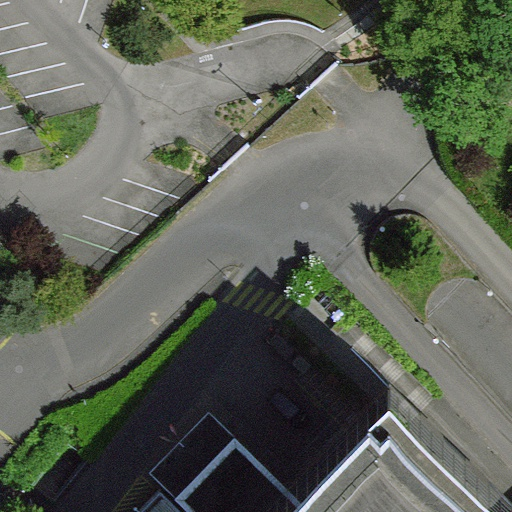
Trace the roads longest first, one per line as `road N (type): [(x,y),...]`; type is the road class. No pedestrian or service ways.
road 1 (residential): [(87,511),(257,298),(304,212)]
road 2 (residential): [(304,212),(511,439)]
road 3 (residential): [(511,275),(389,143)]
